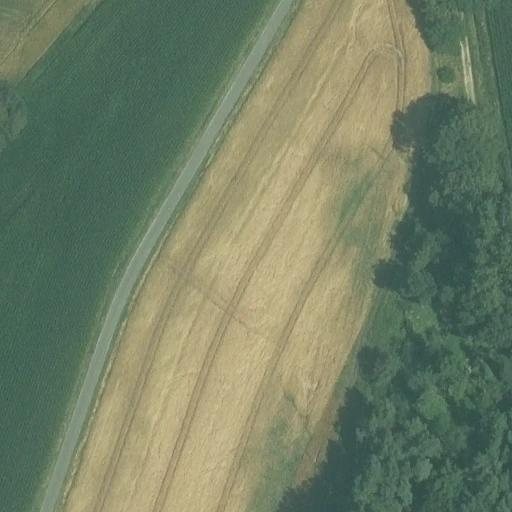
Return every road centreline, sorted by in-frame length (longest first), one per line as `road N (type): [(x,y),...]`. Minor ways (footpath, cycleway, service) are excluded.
road 1 (unclassified): [(284,0),(118,307),(48,511)]
road 2 (track): [(442,0),(511,378)]
